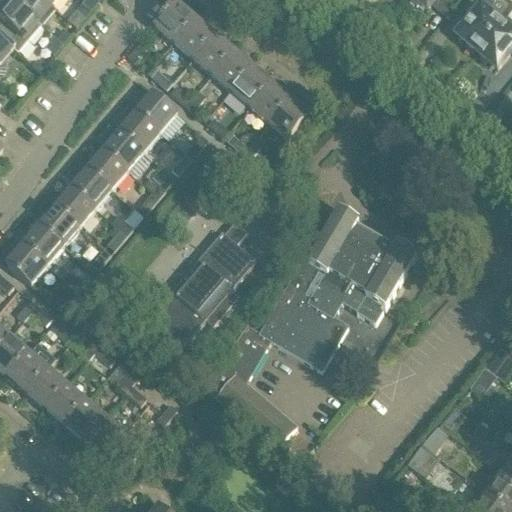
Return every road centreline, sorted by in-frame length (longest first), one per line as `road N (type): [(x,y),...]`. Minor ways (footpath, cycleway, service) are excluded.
road 1 (residential): [(0,214),(37,171),(73,93),(153,0)]
road 2 (residential): [(511,164),(314,0)]
